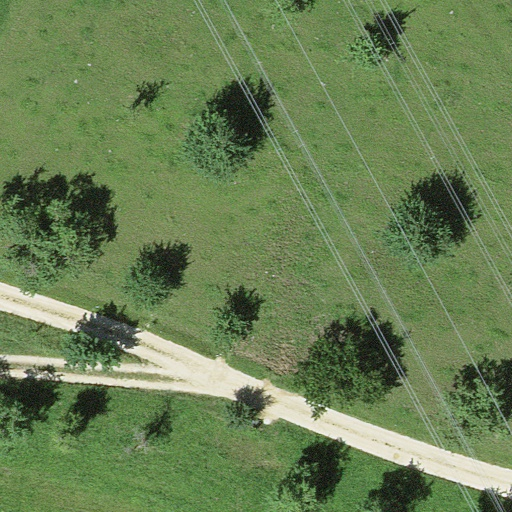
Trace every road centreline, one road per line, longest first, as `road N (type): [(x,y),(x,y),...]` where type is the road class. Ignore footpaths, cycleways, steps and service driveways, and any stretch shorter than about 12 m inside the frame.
road 1 (track): [(511,488),(375,446),(0,295)]
road 2 (track): [(213,380),(0,369)]
